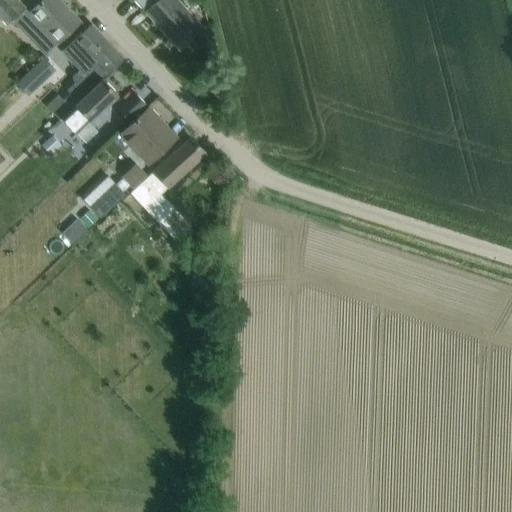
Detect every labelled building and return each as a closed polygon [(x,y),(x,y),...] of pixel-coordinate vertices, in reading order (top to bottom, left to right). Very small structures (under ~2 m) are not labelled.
[(0,0),(0,18),(7,25),(24,9),(16,0),(0,0)] [(57,44),(66,35),(80,21),(59,0),(41,0),(27,13),(57,44)] [(202,28),(176,0),(133,0),(179,50),(202,28)] [(100,79),(107,72),(122,58),(91,24),(75,39),(62,51),(80,70),(78,72),(76,73),(75,74),(73,75),(73,77),(73,78),(73,79),(75,82),(67,90),(70,94),(63,100),(70,107),(76,100),(99,79),(100,79)] [(98,130),(90,121),(103,108),(118,94),(102,79),(88,92),(62,117),(76,133),(85,142),(98,130)] [(127,121),(130,118),(145,104),(134,94),(117,111),(127,121)] [(147,164),(162,151),(176,137),(148,107),(119,134),(147,164)] [(51,137),(41,145),(50,155),(59,146),(60,145),(52,136),(51,137)] [(161,194),(169,187),(190,167),(205,154),(190,138),(175,152),(130,193),(164,231),(181,216),(161,194)] [(231,174),(220,161),(207,173),(218,185),(231,174)] [(113,183),(88,207),(90,209),(100,219),(125,195),(122,192),(115,185),(113,183)] [(89,211),(80,220),(88,229),(98,219),(89,211)] [(76,219),(62,233),(72,244),(87,230),(76,219)] [(199,270),(191,278),(205,293),(207,295),(215,287),(208,280),(199,270)]
